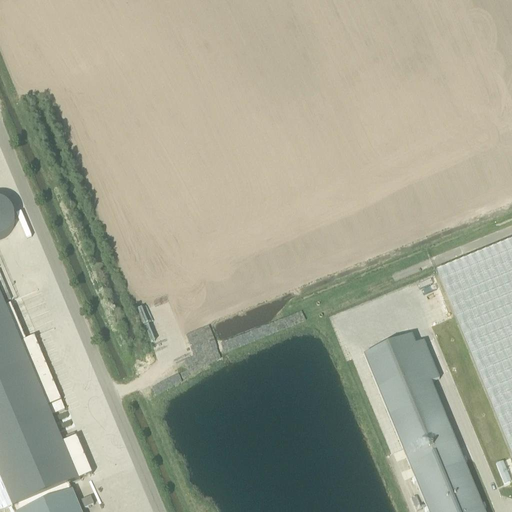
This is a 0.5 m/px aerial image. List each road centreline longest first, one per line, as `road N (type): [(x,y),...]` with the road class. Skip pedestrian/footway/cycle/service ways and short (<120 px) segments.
road 1 (unclassified): [(157,511),(0,133)]
road 2 (unknown): [(340,347),(425,313),(502,511)]
road 3 (unknown): [(340,347),(406,511)]
